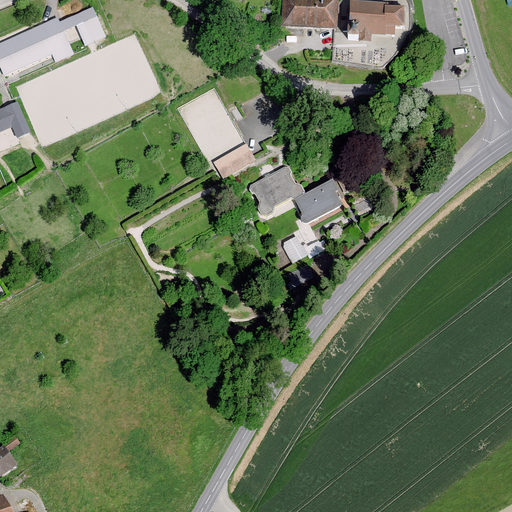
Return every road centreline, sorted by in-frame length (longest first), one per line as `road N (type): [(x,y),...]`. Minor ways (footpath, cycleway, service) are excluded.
road 1 (secondary): [(199,511),(313,328),(372,259),(508,139)]
road 2 (residential): [(486,84),(327,89),(295,81),(173,0)]
